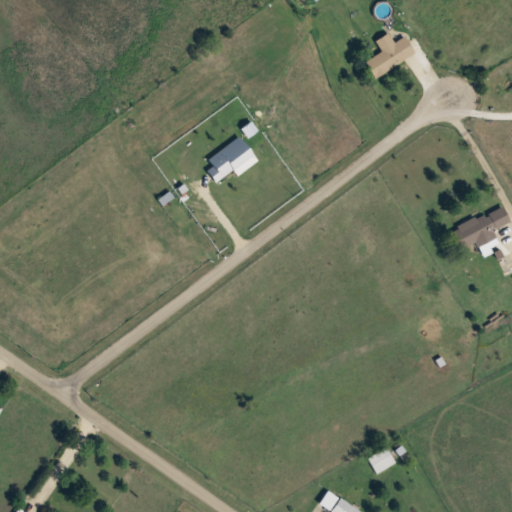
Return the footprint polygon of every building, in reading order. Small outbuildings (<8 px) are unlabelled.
[(372,77),(412,52),(401,36),(392,42),(385,31),(373,39),(380,50),(362,62),(372,77)] [(230,171),(233,176),(254,161),(237,136),(201,160),(215,181),(230,171)] [(493,236),(490,229),(507,221),(500,205),(446,229),(456,252),(493,236)] [(365,458),(375,474),(394,463),(384,447),(365,458)] [(361,511),(324,490),(315,506),(326,511),(361,511)]
